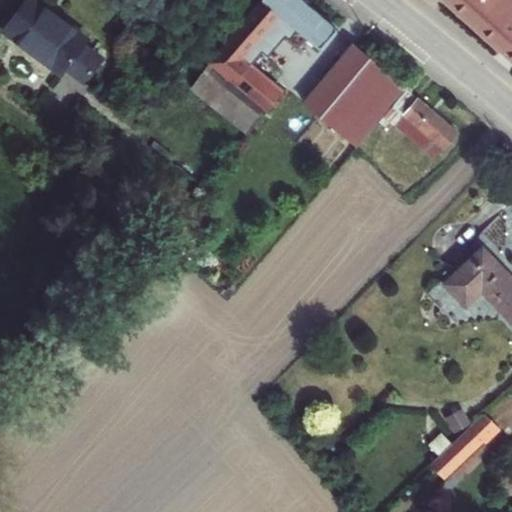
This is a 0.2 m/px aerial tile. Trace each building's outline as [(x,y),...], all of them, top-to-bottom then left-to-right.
[(59,66),(67,56),(87,73),(102,57),(82,39),(86,35),(45,0),(21,0),(6,18),(59,66)] [(321,50),(340,27),(307,0),(256,0),(208,61),(269,109),(287,91),(247,59),(283,17),(321,50)] [(436,0),(504,59),(511,49),(511,3),(508,0),(436,0)] [(338,129),(391,68),(359,41),(307,103),(338,129)] [(208,61),(193,83),(254,127),(266,113),(269,109),(208,61)] [(391,68),(338,129),(360,148),(389,114),(416,89),(391,68)] [(416,89),(389,114),(439,157),(463,130),(416,89)] [(511,289),(478,258),(443,296),(464,317),(479,302),(511,333),(511,289)] [(497,427),(485,414),(427,467),(439,479),(497,427)]
